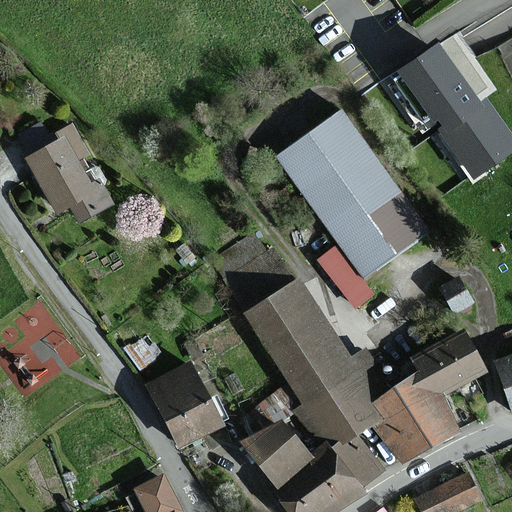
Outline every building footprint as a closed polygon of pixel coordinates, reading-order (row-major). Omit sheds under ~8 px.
[(481,110),(437,49),(405,72),(445,127),(441,130),(474,176),(511,148),(511,139),(488,105),(481,110)] [(425,233),(341,116),(283,157),(367,274),(425,233)] [(63,141),(30,159),(36,169),(41,178),(59,212),(71,205),(79,219),(111,202),(98,180),(89,185),(76,160),(86,154),(71,127),(59,134),(63,141)] [(213,262),(226,281),(268,255),(254,234),(213,262)] [(372,294),(335,247),(320,259),(357,306),(372,294)] [(295,281),(275,250),(268,255),(226,281),(246,312),(295,281)] [(346,353),(298,279),(295,281),(246,312),(306,404),(296,411),(320,448),(336,438),(339,443),(341,445),(356,435),(364,430),(377,422),(385,416),(376,402),(396,389),(368,348),(351,359),(346,353)] [(472,302),(459,279),(442,289),(455,311),(472,302)] [(443,393),(450,389),(484,368),(464,334),(416,362),(422,372),(441,394),(443,393)] [(511,362),(498,368),(511,407),(511,362)] [(220,425),(190,365),(149,386),(180,445),(220,425)] [(458,429),(441,394),(422,372),(396,389),(376,402),(385,416),(377,422),(404,464),(458,429)] [(250,449),(280,489),(313,459),(282,422),(250,449)] [(362,487),(384,470),(356,435),(341,445),(339,443),(332,448),(330,445),(313,459),(280,489),(275,493),(290,511),(332,511),(365,492),(362,487)] [(448,511),(478,497),(467,474),(419,498),(425,511),(448,511)] [(177,511),(179,511),(163,477),(136,489),(146,511),(177,511)]
